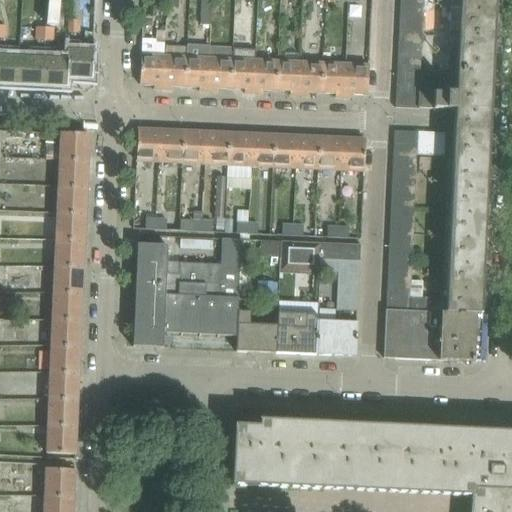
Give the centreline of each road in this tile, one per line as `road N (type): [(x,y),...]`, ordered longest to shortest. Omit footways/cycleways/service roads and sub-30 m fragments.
road 1 (unclassified): [(511,100),(496,389)]
road 2 (residential): [(365,384),(377,122)]
road 3 (residential): [(377,122),(116,110)]
road 4 (residential): [(106,369),(116,110)]
road 5 (unclassified): [(365,384),(197,373)]
road 6 (unclassified): [(96,511),(106,369)]
road 7 (unclassified): [(198,511),(197,373)]
road 8 (residential): [(496,389),(365,384)]
road 9 (residential): [(384,0),(377,122)]
